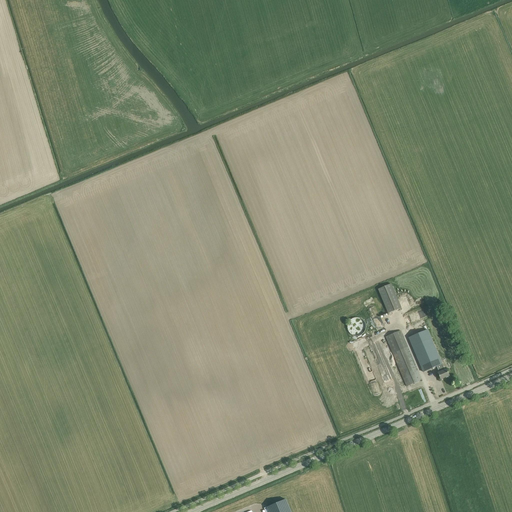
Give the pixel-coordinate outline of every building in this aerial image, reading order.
[(391,284),(378,289),(388,313),(401,308),(391,284)] [(364,323),(364,321),(363,319),(362,318),(361,316),(360,315),(358,314),(357,314),(355,314),(353,314),(351,314),(350,315),(349,316),(347,317),(346,319),(346,321),(346,322),(346,324),(346,326),(347,327),(348,329),(349,330),(351,331),(352,331),(354,332),(356,332),(358,331),(359,330),(361,329),(362,328),(363,326),(363,325),(364,323)] [(449,376),(447,371),(446,369),(444,370),(442,364),(442,363),(428,329),(419,333),(423,342),(412,347),(423,372),(438,366),(441,372),(438,373),(441,379),(449,376)] [(422,380),(420,375),(401,331),(386,337),(407,386),(422,380)] [(291,511),(286,499),(267,507),(269,511),(291,511)]
